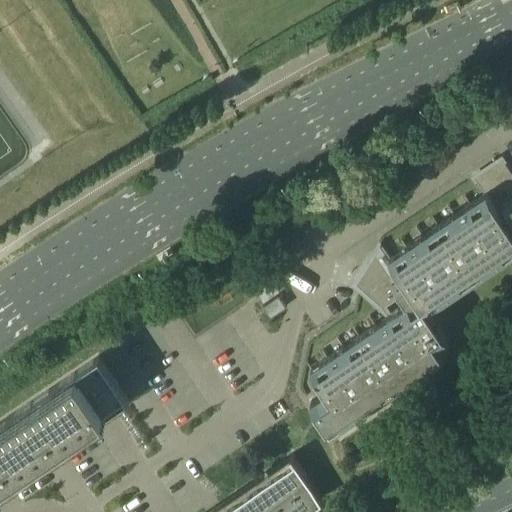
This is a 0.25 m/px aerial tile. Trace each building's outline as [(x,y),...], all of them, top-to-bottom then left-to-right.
[(297,0),(236,0),(232,2),(249,41),(305,16),(297,0)] [(366,282),(366,283),(387,316),(312,367),(327,390),(311,401),(332,431),(445,354),(440,347),(450,340),(429,308),(511,251),(511,168),(503,156),(474,175),(485,192),(390,257),(402,275),(395,280),(382,262),(368,272),(366,282)] [(280,290),(259,260),(243,270),(264,301),(280,290)] [(280,293),(265,303),(273,315),(288,306),(280,293)] [(305,511),(323,500),(301,468),(293,455),(207,511),(0,511),(0,487),(129,401),(99,356),(0,422),(0,511),(305,511)]
